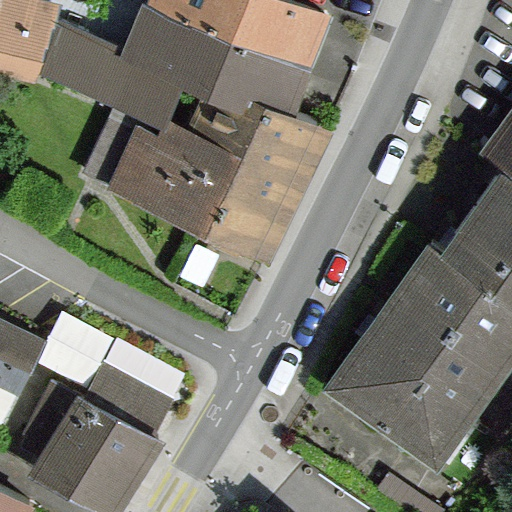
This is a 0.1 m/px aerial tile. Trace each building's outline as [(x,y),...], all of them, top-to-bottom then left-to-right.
[(44,73),(60,23),(64,7),(34,0),(4,0),(0,13),(0,73),(40,83),(44,73)] [(128,54),(60,23),(44,73),(120,109),(89,174),(270,259),(335,129),(296,115),(336,18),(289,0),(158,0),(154,9),(150,6),(128,54)] [(511,376),(511,123),(486,161),(507,177),(452,254),(430,243),(327,391),(441,473),(511,376)] [(41,329),(0,309),(0,343),(28,357),(41,329)] [(82,397),(39,473),(106,511),(124,511),(164,444),(82,397)] [(0,475),(0,511),(9,511),(22,488),(0,475)]
